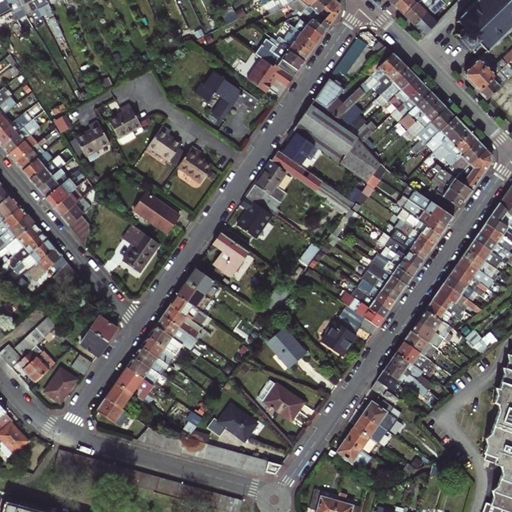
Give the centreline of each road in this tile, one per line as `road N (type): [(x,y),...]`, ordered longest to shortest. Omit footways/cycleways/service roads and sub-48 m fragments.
road 1 (residential): [(274,500),(511,158)]
road 2 (residential): [(63,434),(274,500)]
road 3 (residential): [(0,163),(137,324)]
road 4 (secondary): [(511,150),(363,2)]
road 5 (residential): [(248,167),(363,2)]
road 6 (residential): [(137,324),(248,167)]
road 7 (residential): [(144,76),(162,106),(248,167)]
road 8 (residential): [(63,434),(137,324)]
